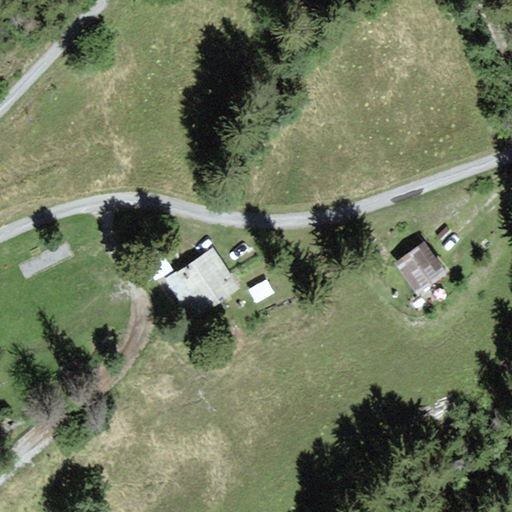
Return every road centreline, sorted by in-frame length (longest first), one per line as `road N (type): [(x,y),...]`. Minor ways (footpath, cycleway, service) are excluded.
road 1 (unclassified): [(511,149),(296,226),(229,221),(141,199),(103,201),(0,237)]
road 2 (track): [(103,201),(138,293),(138,333),(111,376),(0,480)]
road 3 (unclassified): [(0,100),(95,0)]
